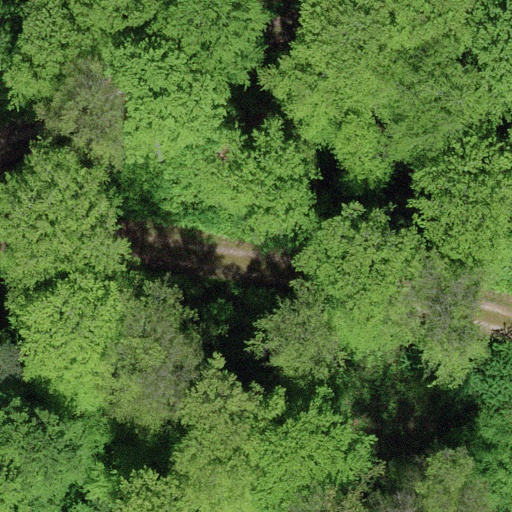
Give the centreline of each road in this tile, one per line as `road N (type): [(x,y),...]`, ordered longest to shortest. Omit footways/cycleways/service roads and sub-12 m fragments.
road 1 (track): [(8,205),(247,119),(496,0)]
road 2 (track): [(8,205),(80,231),(511,325)]
